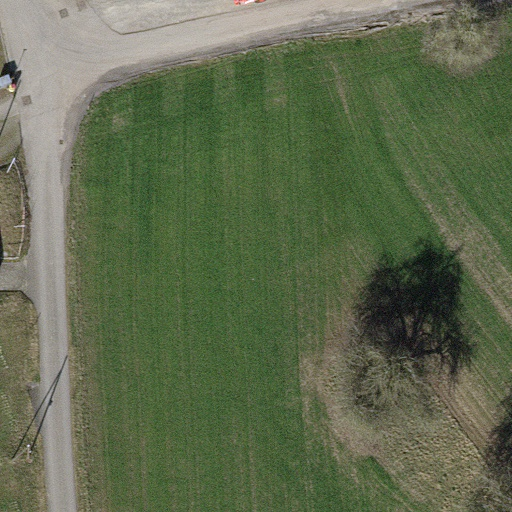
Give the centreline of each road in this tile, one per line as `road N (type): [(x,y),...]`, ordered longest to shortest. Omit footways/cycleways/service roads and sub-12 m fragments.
road 1 (residential): [(66,511),(41,65),(26,0)]
road 2 (track): [(386,0),(41,65)]
